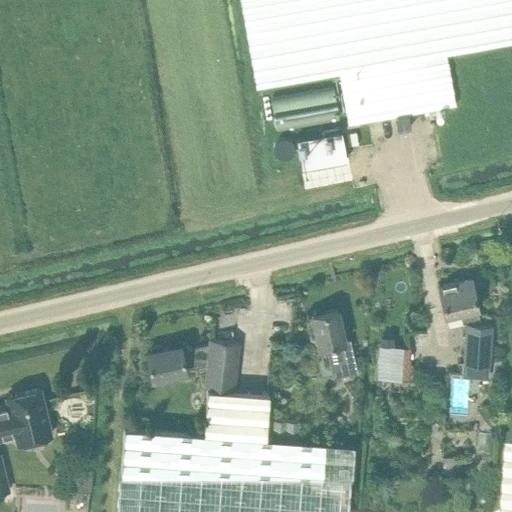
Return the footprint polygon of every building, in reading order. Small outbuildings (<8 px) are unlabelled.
[(511,42),(511,0),(241,0),(257,88),(338,73),(347,124),(431,109),(455,105),(446,54),(511,42)] [(278,130),(342,116),(334,83),(271,97),(278,130)] [(341,129),(296,137),(301,167),(346,159),(341,129)] [(489,364),(490,344),(492,324),(481,324),(471,279),(439,286),(446,315),(463,311),(466,323),(463,362),(489,364)] [(357,372),(354,359),(349,339),(344,340),(337,309),(313,315),(320,347),(326,346),(333,377),(357,372)] [(210,338),(209,343),(207,362),(204,386),(208,387),(234,389),(239,342),(210,338)] [(185,366),(207,362),(209,343),(182,349),(181,345),(146,352),(152,378),(186,371),(185,366)] [(409,380),(412,349),(380,346),(378,378),(409,380)] [(270,393),(234,389),(208,387),(206,431),(123,426),(117,511),(511,511),(511,454),(503,454),(498,511),(347,511),(352,440),(267,435),(270,393)] [(8,404),(0,405),(0,438),(16,435),(18,442),(51,434),(40,388),(7,396),(8,404)] [(442,472),(460,472),(460,447),(442,447),(442,472)] [(0,456),(0,491),(8,490),(0,456)] [(72,468),(70,490),(91,492),(92,469),(72,468)]
